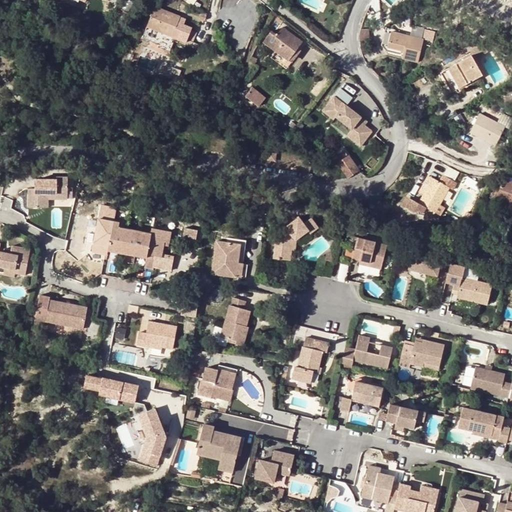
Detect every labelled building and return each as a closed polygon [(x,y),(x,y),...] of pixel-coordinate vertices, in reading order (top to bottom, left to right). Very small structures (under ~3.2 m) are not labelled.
[(158,43),(157,45),(168,51),(174,37),(185,41),(186,38),(190,29),(191,26),(183,23),(178,21),(179,16),(154,6),(141,36),(149,39),(158,43)] [(178,21),(183,23),(186,16),(180,14),(179,16),(178,21)] [(271,30),(263,40),(276,50),(288,59),(302,41),(282,26),(277,34),(271,30)] [(190,29),(186,38),(192,41),(196,31),(190,29)] [(390,30),(386,50),(402,54),(401,57),(417,61),(422,38),(390,30)] [(147,45),(156,49),(157,45),(158,43),(149,39),(147,45)] [(286,67),(305,43),(302,41),(288,59),(276,50),(271,56),(286,67)] [(470,54),(440,71),(451,91),(481,74),(470,54)] [(250,88),(245,95),(256,104),(260,98),(255,94),(256,92),(250,88)] [(346,134),(360,145),(372,130),(358,119),(360,116),(334,95),(323,110),(333,118),(336,115),(351,127),(346,134)] [(478,112),(469,131),(495,144),(504,125),(478,112)] [(267,153),(267,161),(276,162),(276,153),(267,153)] [(337,162),(348,177),(359,170),(348,154),(337,162)] [(435,212),(440,214),(444,207),(439,204),(449,186),(452,188),(455,182),(442,174),(439,181),(432,177),(422,194),(417,202),(409,197),(404,206),(413,211),(428,212),(430,209),(435,212)] [(422,194),(432,177),(428,175),(418,192),(422,194)] [(489,195),(492,198),(493,196),(511,203),(511,177),(505,175),(504,179),(501,177),(495,191),(494,191),(490,191),(489,195)] [(60,190),(71,190),(71,176),(60,177),(60,179),(39,180),(39,188),(32,188),(32,208),(46,208),(46,193),(60,193),(60,190)] [(71,198),(71,190),(60,190),(60,193),(46,193),(46,208),(51,208),(51,198),(71,198)] [(376,212),(373,218),(374,219),(383,222),(385,216),(376,212)] [(471,213),(468,221),(484,226),(487,219),(471,213)] [(290,259),(291,249),(290,248),(290,239),(294,237),(296,239),(309,228),(312,232),(320,225),(313,215),(304,222),(299,215),(286,226),(288,228),(284,232),(283,239),(275,238),(273,257),(290,259)] [(162,256),(164,244),(169,245),(171,231),(153,227),(152,233),(120,226),(122,219),(117,218),(116,221),(111,220),(112,217),(105,216),(104,219),(101,218),(96,241),(111,244),(110,248),(147,256),(146,266),(153,268),(153,265),(172,269),(174,255),(166,254),(165,257),(162,256)] [(195,243),(197,230),(185,227),(182,240),(195,243)] [(361,259),(372,261),(372,265),(382,267),(388,243),(358,237),(354,257),(361,259)] [(14,252),(7,251),(3,250),(4,242),(0,240),(0,264),(9,266),(8,269),(19,271),(29,273),(34,248),(15,244),(15,248),(14,252)] [(238,260),(240,242),(215,240),(211,273),(236,276),(238,260)] [(443,257),(414,251),(410,268),(438,275),(443,257)] [(466,265),(451,261),(447,281),(456,283),(462,284),(461,289),(459,296),(489,303),(494,283),(464,276),(466,265)] [(363,264),(361,271),(380,275),(382,269),(363,264)] [(192,280),(194,271),(187,270),(186,279),(192,280)] [(185,295),(197,300),(198,292),(185,290),(185,295)] [(51,294),(41,292),(35,321),(45,323),(47,316),(89,324),(93,304),(51,297),(51,294)] [(183,307),(196,309),(197,300),(185,295),(183,307)] [(220,335),(229,337),(239,340),(243,324),(247,308),(243,307),(245,299),(232,295),(230,303),(229,302),(220,335)] [(145,337),(163,340),(173,342),(176,319),(148,315),(146,327),(139,326),(137,339),(145,340),(145,337)] [(243,324),(239,340),(229,337),(228,340),(243,344),(248,325),(243,324)] [(292,376),(312,381),(314,371),(319,373),(320,366),(323,350),(330,352),(332,342),(306,335),(299,365),(295,364),(292,376)] [(344,367),(355,369),(358,359),(393,367),(398,347),(362,338),(359,352),(349,349),(344,367)] [(428,362),(445,366),(449,348),(450,344),(429,339),(428,343),(421,341),(421,342),(410,340),(404,364),(415,366),(416,363),(427,366),(428,362)] [(319,382),(323,367),(320,366),(319,373),(314,371),(312,381),(319,382)] [(230,391),(224,390),(229,371),(215,368),(215,370),(202,367),(197,394),(209,396),(210,394),(221,397),(228,399),(230,391)] [(472,388),(510,397),(511,391),(511,383),(506,382),(507,374),(494,371),(488,369),(477,367),(472,388)] [(224,390),(230,391),(235,372),(229,371),(224,390)] [(103,379),(87,377),(84,389),(100,392),(99,396),(135,402),(139,385),(103,379)] [(382,404),(386,386),(359,380),(355,398),(382,404)] [(352,410),(355,398),(346,396),(344,408),(352,410)] [(225,412),(228,399),(221,397),(218,410),(225,412)] [(156,400),(140,407),(149,430),(144,446),(161,450),(167,427),(156,400)] [(430,412),(394,403),(392,413),(390,418),(401,421),(400,423),(407,424),(418,427),(420,419),(428,421),(430,412)] [(500,438),(504,425),(506,416),(498,414),(496,422),(474,417),(476,409),(464,406),(460,426),(475,429),(491,433),(491,436),(500,438)] [(187,417),(200,419),(201,409),(188,407),(187,417)] [(496,422),(498,414),(476,409),(474,417),(496,422)] [(383,418),(390,420),(390,418),(392,413),(384,411),(383,418)] [(185,418),(182,436),(199,439),(203,422),(185,418)] [(235,471),(242,436),(214,430),(215,426),(204,423),(198,454),(222,458),(220,468),(235,471)] [(504,425),(500,438),(500,440),(508,442),(511,427),(504,425)] [(161,450),(144,446),(142,453),(159,458),(161,450)] [(272,480),(274,470),(289,474),(294,452),(273,448),(271,460),(258,458),(255,476),(272,480)] [(385,472),(372,469),(366,496),(375,498),(393,502),(400,504),(405,483),(398,481),(399,475),(385,472)] [(217,470),(216,477),(232,479),(233,472),(217,470)] [(203,474),(194,472),(192,478),(202,480),(203,474)] [(275,484),(284,487),(287,476),(278,474),(275,484)] [(439,511),(443,496),(423,492),(415,490),(416,485),(405,483),(400,504),(399,507),(411,510),(410,511),(439,511)] [(425,485),(423,492),(443,496),(445,489),(425,485)] [(480,502),(484,503),(485,503),(486,494),(463,489),(457,511),(489,511),(483,509),(479,508),(480,502)] [(375,498),(366,496),(364,507),(373,509),(375,498)] [(398,511),(399,507),(400,504),(393,502),(390,511),(398,511)]
